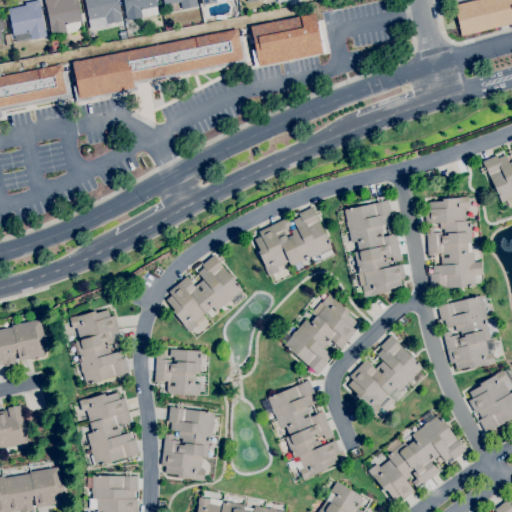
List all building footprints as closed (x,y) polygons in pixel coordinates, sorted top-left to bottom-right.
[(15,43),(13,34),(13,35),(7,8),(25,5),(24,2),(34,0),(39,0),(40,5),(39,5),(46,36),(15,43)] [(51,36),(49,26),(50,25),(45,4),(43,0),(77,0),(81,20),(77,21),(79,30),(66,33),(66,32),(51,36)] [(90,29),(84,0),(117,0),(121,20),(108,23),(109,25),(90,29)] [(126,20),(124,10),(125,10),(123,0),(155,0),(157,6),(156,6),(158,14),(141,18),(141,17),(126,20)] [(181,9),(180,1),(170,3),(170,4),(164,5),(162,0),(195,0),(197,6),(181,9)] [(511,23),(461,36),(453,5),(473,0),(511,0),(511,23)] [(255,67),(251,50),(254,49),(250,26),(314,13),(316,22),(319,21),(325,52),(255,67)] [(130,36),(129,29),(137,27),(139,35),(130,36)] [(76,103),(72,86),(76,85),(71,62),(237,29),(238,36),(241,35),(246,62),(136,84),(137,90),(76,103)] [(120,39),(119,32),(125,30),(127,38),(120,39)] [(52,48),(50,41),(58,39),(60,46),(52,48)] [(0,118),(0,76),(61,64),(63,71),(65,71),(71,97),(0,111),(2,118),(0,118)] [(511,204),(509,206),(506,200),(501,202),(497,194),(496,195),(493,189),(494,188),(482,161),(495,155),(496,158),(504,154),(508,163),(511,161),(511,204)] [(430,289),(429,273),(432,273),(432,265),(441,265),(440,253),(437,253),(437,255),(427,255),(426,227),(433,227),(434,232),(441,232),(441,235),(444,235),(444,228),(439,229),(439,223),(425,223),(424,209),(429,209),(428,201),(441,201),(441,198),(458,198),(458,196),(468,196),(468,208),(464,208),(465,221),(470,220),(470,224),(478,223),(479,239),(471,239),(471,242),(467,243),(467,253),(473,252),(473,262),(481,261),(481,275),(480,275),(481,283),(475,283),(475,286),(465,286),(466,288),(460,288),(460,287),(436,288),(436,289),(430,289)] [(364,297),(361,286),(366,285),(363,272),(358,274),(353,252),(355,251),(353,241),(348,242),(346,233),(348,232),(347,226),(346,227),(345,222),(346,222),(343,209),(381,201),(387,199),(390,215),(387,215),(389,223),(380,225),(383,236),(386,236),(386,235),(395,233),(401,260),(392,261),(391,257),(385,258),(384,254),(382,255),(383,261),(387,261),(388,267),(401,264),(405,278),(400,279),(401,286),(388,289),(389,292),(382,294),(382,292),(374,293),(374,295),(364,297)] [(268,276),(263,266),(264,265),(260,258),(259,258),(256,252),(259,251),(253,239),(260,235),(258,231),(286,217),(290,225),(285,227),(288,233),(285,235),(286,237),(292,234),(290,231),(296,228),(292,220),(299,216),(298,213),(312,206),(314,212),(331,247),(320,253),(320,254),(316,256),(315,255),(310,257),(310,256),(290,266),(288,261),(276,267),(278,271),(268,276)] [(188,332),(181,324),(182,323),(177,316),(176,317),(172,312),(174,310),(165,300),(171,295),(168,291),(186,276),(193,283),(192,284),(194,286),(202,279),(197,272),(203,267),(201,265),(213,255),(217,259),(217,260),(241,289),(231,298),(232,299),(228,302),(228,301),(215,311),(212,307),(204,313),(202,314),(205,318),(197,325),(196,325),(188,332)] [(317,374),(312,370),(313,370),(295,354),(294,355),(290,351),(283,345),(291,335),(290,335),(294,331),(305,319),(309,323),(324,305),(321,303),(328,294),(336,300),(335,301),(348,311),(346,313),(356,321),(352,327),(355,330),(340,349),(332,342),(333,342),(330,339),(323,348),(330,354),(325,360),(327,362),(317,374)] [(469,369),(468,366),(455,369),(454,362),(450,363),(442,333),(450,331),(451,336),(458,334),(459,338),(461,337),(460,330),(455,331),(454,325),(445,327),(443,320),(440,321),(436,305),(442,304),(443,304),(480,295),(483,307),(484,307),(485,312),(484,312),(486,318),(484,318),(490,339),(485,341),(488,353),(492,352),(495,363),(485,366),(485,365),(476,367),(476,368),(469,369)] [(85,385),(82,373),(81,373),(80,368),(79,362),(81,362),(80,359),(82,359),(81,354),(78,355),(74,341),(79,340),(75,327),(72,329),(68,317),(77,315),(78,315),(94,310),(95,313),(107,309),(109,317),(113,315),(122,346),(114,348),(113,343),(106,345),(105,341),(103,342),(105,348),(109,347),(111,353),(119,351),(121,359),(124,358),(129,373),(122,375),(122,374),(85,385)] [(0,328),(11,326),(11,325),(39,319),(43,335),(44,335),(46,343),(45,343),(46,349),(43,350),(44,355),(18,361),(17,353),(13,354),(15,360),(15,359),(16,364),(4,366),(4,364),(0,364),(0,328)] [(380,419),(374,413),(373,414),(359,400),(359,401),(354,396),(356,394),(347,385),(352,380),(348,376),(366,359),(373,366),(372,366),(374,368),(382,361),(376,354),(381,349),(379,346),(390,335),(422,367),(412,376),(413,377),(410,380),(409,380),(398,391),(400,393),(393,400),(387,394),(386,394),(395,403),(380,419)] [(199,395),(168,393),(166,391),(167,381),(164,380),(163,383),(154,382),(155,354),(164,354),(164,359),(170,359),(170,363),(173,363),(173,356),(169,356),(169,349),(200,351),(199,374),(194,374),(194,383),(200,384),(199,395)] [(485,434),(478,420),(479,419),(475,412),(475,413),(467,400),(472,398),(468,392),(479,385),(478,384),(493,375),(493,374),(501,370),(502,371),(503,371),(511,385),(511,387),(508,390),(509,393),(511,391),(511,419),(511,418),(491,430),(485,434)] [(303,480),(301,475),(300,476),(296,466),(289,469),(286,462),(297,457),(297,456),(293,457),(290,451),(288,451),(284,441),(285,441),(284,437),(287,436),(284,429),(286,429),(284,426),(274,430),(270,422),(276,420),(275,418),(269,420),(262,402),(267,399),(266,398),(301,383),(301,382),(308,379),(314,394),(311,395),(314,402),(306,406),(310,416),(313,415),(312,415),(322,411),(332,436),(325,439),(323,435),(316,437),(315,434),(313,435),(315,441),(319,439),(321,445),(334,440),(339,453),(335,455),(338,462),(326,467),(327,470),(320,472),(320,471),(312,475),(313,475),(303,480)] [(95,466),(95,465),(93,465),(90,455),(92,455),(92,454),(91,454),(89,450),(90,449),(86,433),(91,432),(85,410),(81,411),(78,400),(87,397),(87,398),(104,393),(105,395),(117,392),(119,399),(123,398),(130,422),(121,425),(120,423),(118,424),(121,434),(129,432),(131,440),(134,439),(139,454),(110,462),(110,463),(100,466),(100,465),(95,466)] [(0,411),(5,410),(7,417),(8,416),(7,408),(19,405),(19,407),(21,406),(22,414),(21,415),(22,421),(23,421),(25,430),(24,430),(27,443),(0,447),(0,411)] [(203,481),(192,479),(192,478),(184,477),(184,478),(177,477),(177,475),(164,473),(165,466),(160,465),(164,433),(173,434),(172,440),(179,441),(178,444),(181,445),(182,438),(178,437),(178,431),(169,430),(170,422),(167,422),(169,406),(175,407),(214,412),(212,425),(213,425),(212,430),(211,430),(211,435),(209,435),(207,456),(202,456),(200,469),(204,469),(203,481)] [(394,500),(385,489),(383,491),(379,486),(380,485),(374,478),(374,479),(367,470),(376,463),(379,467),(389,459),(386,455),(389,453),(384,447),(396,438),(400,444),(403,441),(406,445),(414,439),(411,435),(423,425),(423,424),(425,422),(421,417),(430,411),(434,417),(437,414),(465,450),(453,459),(451,457),(444,461),(439,455),(431,461),(439,471),(416,488),(411,482),(416,478),(412,473),(415,471),(413,469),(408,473),(410,476),(405,480),(413,491),(402,499),(399,496),(394,500)] [(0,511),(0,476),(3,476),(3,478),(29,473),(29,472),(58,467),(60,483),(61,482),(63,491),(62,491),(63,498),(60,498),(61,503),(35,507),(34,499),(30,500),(31,505),(32,505),(33,510),(21,511),(20,510),(6,511),(0,511)] [(92,511),(96,511),(96,509),(89,509),(89,498),(91,498),(91,493),(91,488),(86,488),(86,477),(92,477),(92,476),(137,476),(136,491),(133,491),(133,499),(136,499),(136,511),(92,511)] [(316,511),(319,508),(320,508),(325,499),(329,502),(334,493),(330,490),(336,481),(361,496),(362,501),(357,508),(361,511),(361,510),(364,511),(316,511)] [(196,511),(197,508),(196,508),(198,497),(209,499),(209,498),(244,505),(243,506),(253,508),(254,505),(269,508),(274,508),(274,509),(286,511),(196,511)] [(495,511),(494,510),(506,500),(510,505),(509,505),(511,508),(511,511),(495,511)]
